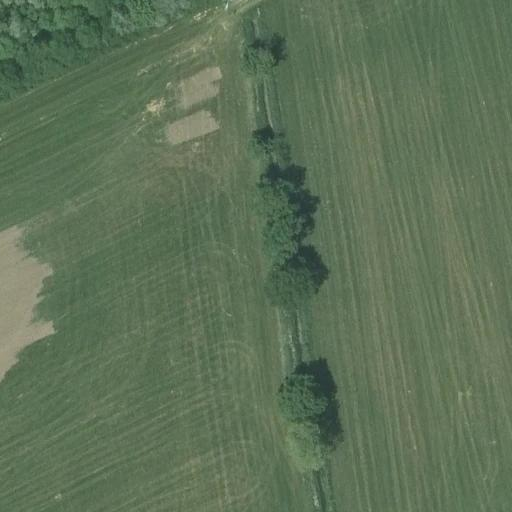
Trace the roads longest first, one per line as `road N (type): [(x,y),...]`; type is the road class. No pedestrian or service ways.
road 1 (track): [(241,2),(311,511)]
road 2 (track): [(246,0),(0,118)]
